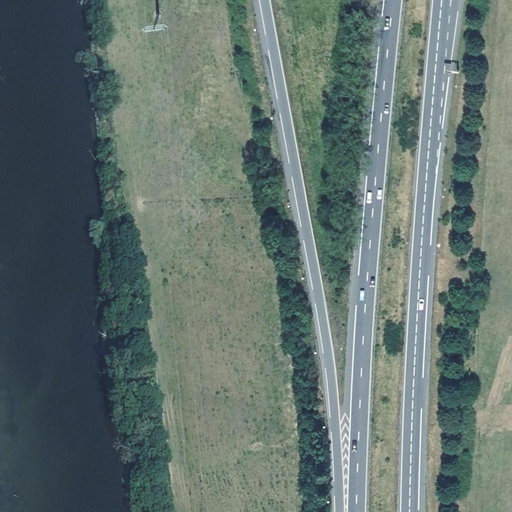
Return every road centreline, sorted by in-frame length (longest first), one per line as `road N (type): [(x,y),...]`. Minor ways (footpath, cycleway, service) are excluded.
road 1 (motorway): [(264,0),(330,361),(339,511)]
road 2 (motorway): [(392,0),(356,511)]
road 3 (motorway): [(409,511),(442,0)]
